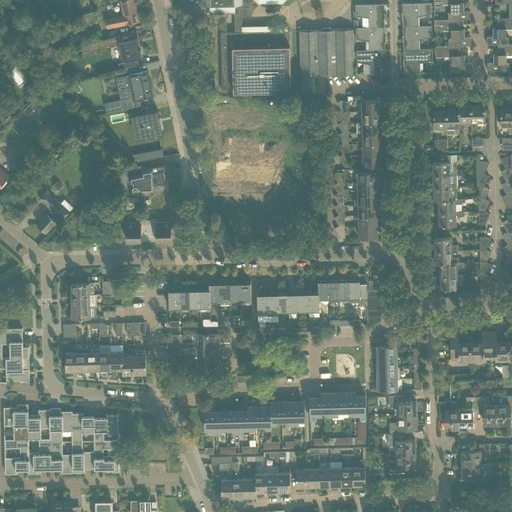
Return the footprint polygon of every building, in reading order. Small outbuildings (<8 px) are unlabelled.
[(121,0),(120,0),(123,15),(106,18),(108,27),(139,21),(134,0),(121,0)] [(234,18),(241,18),(241,15),(251,15),(251,11),(258,3),(283,3),(285,0),(201,0),(202,5),(210,5),(210,13),(234,12),(234,18)] [(433,0),(433,7),(439,7),(441,7),(442,6),(443,4),(450,4),(450,12),(448,12),(448,19),(459,19),(470,19),(470,10),(463,10),(463,2),(458,2),(458,0),(433,0)] [(511,0),(494,0),(495,4),(502,4),(502,2),(508,2),(509,17),(509,18),(511,17),(511,0)] [(402,26),(418,25),(418,16),(431,14),(431,12),(431,2),(402,3),(402,5),(404,5),(404,11),(401,11),(402,18),(402,26)] [(368,27),(384,26),(384,18),(385,18),(385,12),(382,12),(381,5),(384,5),(384,3),(355,4),(355,16),(368,17),(368,27)] [(97,22),(93,11),(82,14),(85,25),(97,22)] [(492,27),(492,36),(486,36),(486,45),(497,44),(508,44),(508,37),(506,37),(505,29),(511,28),(511,17),(509,18),(509,17),(497,18),(497,27),(492,27)] [(448,19),(434,19),(434,30),(451,30),(451,38),(448,38),(448,45),(459,45),(470,45),(470,36),(464,37),(464,28),(459,28),(459,19),(448,19)] [(405,34),(402,34),(402,41),(403,41),(403,49),(419,49),(419,39),(432,37),(431,25),(427,25),(418,25),(416,26),(402,26),(402,28),(405,28),(405,34)] [(384,26),(368,27),(355,27),(356,39),(369,41),(369,50),(385,49),(385,42),(385,35),(382,35),(382,28),(384,28),(384,26)] [(16,31),(17,36),(18,41),(19,41),(31,54),(27,39),(26,39),(23,29),(16,31)] [(354,74),(353,29),(299,30),(300,75),(354,74)] [(91,43),(87,44),(89,51),(93,50),(110,47),(110,46),(118,44),(118,45),(122,61),(142,56),(141,49),(138,50),(137,45),(140,44),(138,37),(135,38),(134,30),(91,43)] [(289,30),(285,30),(220,32),(222,92),(290,90),(289,30)] [(493,62),(487,62),(487,71),(509,70),(509,63),(506,63),(506,57),(511,57),(511,43),(508,44),(497,44),(498,53),(493,53),(493,62)] [(448,45),(444,45),(434,45),(435,56),(451,56),(451,64),(449,64),(449,72),(471,71),(471,63),(465,63),(464,54),(460,54),(459,45),(448,45)] [(16,51),(14,53),(19,57),(23,61),(28,56),(28,55),(20,47),(16,51)] [(419,49),(403,49),(403,51),(405,51),(406,57),(403,57),(403,64),(404,73),(420,72),(419,62),(432,60),(432,48),(419,49)] [(385,49),(369,50),(356,50),(356,62),(369,64),(369,74),(386,73),(385,65),(386,65),(386,58),(383,58),(383,52),(385,52),(385,49)] [(123,98),(104,102),(106,113),(106,112),(133,107),(132,100),(133,100),(138,99),(140,99),(144,98),(145,98),(147,97),(154,96),(153,87),(151,87),(149,75),(148,70),(138,72),(136,73),(132,74),(129,74),(130,82),(127,83),(128,86),(121,88),(123,98)] [(31,103),(35,107),(36,107),(40,106),(44,102),(37,96),(31,103)] [(342,111),(347,111),(347,100),(342,100),(341,100),(337,103),(341,110),(342,111)] [(361,111),(383,111),(383,105),(380,106),(380,100),(361,100),(361,111)] [(471,121),(471,104),(458,105),(458,110),(458,129),(459,129),(463,129),(463,122),(470,121),(471,121)] [(471,121),(470,121),(471,128),(476,128),(477,128),(477,121),(484,121),(484,104),(471,104),(471,121)] [(511,108),(500,109),(500,126),(508,125),(508,132),(511,132),(511,108)] [(157,110),(130,116),(130,117),(136,116),(140,137),(137,137),(138,138),(147,136),(162,133),(157,110)] [(342,111),(341,110),(337,113),(342,121),(343,122),(348,122),(347,111),(342,111)] [(446,134),(446,110),(433,110),(433,127),(441,127),(442,135),(446,134)] [(458,110),(446,110),(446,134),(459,134),(459,129),(458,129),(458,110)] [(383,111),(361,111),(362,122),(380,122),(380,116),(383,116),(383,111)] [(343,122),(342,121),(337,124),(342,132),(343,133),(348,133),(348,122),(343,122)] [(380,122),(362,122),(362,133),(384,132),(383,127),(380,127),(380,122)] [(121,123),(116,131),(125,138),(131,129),(121,123)] [(257,134),(218,135),(219,157),(245,156),(250,156),(252,156),(268,156),(269,196),(229,197),(230,219),(283,218),(283,193),(289,193),(288,168),(292,168),(292,142),(268,142),(268,133),(268,129),(257,130),(257,134)] [(343,133),(342,132),(337,135),(342,143),(343,144),(348,144),(348,133),(343,133)] [(384,138),(384,132),(362,133),(362,144),(381,143),(381,138),(384,138)] [(343,144),(342,143),(338,146),(343,154),(348,154),(348,144),(343,144)] [(381,143),(362,144),(362,154),(384,154),(384,149),(381,149),(381,143)] [(162,148),(132,154),(136,159),(138,161),(163,156),(162,148)] [(343,154),(338,156),(344,166),(349,166),(348,154),(343,154)] [(384,154),(362,154),(363,166),(381,165),(381,159),(384,159),(384,154)] [(437,155),(438,161),(432,161),(433,174),(450,174),(456,174),(456,169),(450,169),(449,162),(451,161),(451,154),(437,155)] [(511,168),(511,165),(511,156),(505,156),(500,159),(506,169),(511,168)] [(478,173),(484,173),(489,163),(483,160),(477,161),(478,173)] [(143,169),(143,167),(143,165),(139,166),(135,161),(114,180),(115,179),(119,183),(119,196),(118,196),(118,197),(120,197),(136,196),(149,196),(149,195),(148,195),(148,191),(153,191),(153,196),(166,195),(166,191),(169,191),(169,182),(172,181),(171,177),(169,177),(169,170),(168,167),(166,166),(164,165),(161,165),(147,168),(143,169)] [(511,168),(506,169),(500,172),(506,181),(511,181),(511,168)] [(338,183),(343,183),(343,172),(338,172),(337,171),(333,174),(337,182),(338,183)] [(376,171),(366,171),(357,172),(357,183),(379,182),(379,177),(376,177),(376,171)] [(489,176),(484,173),(478,173),(478,186),(484,186),(489,176)] [(450,174),(433,174),(433,187),(457,186),(456,174),(450,174)] [(96,189),(102,184),(106,181),(101,175),(92,183),(96,189)] [(52,186),(57,191),(62,186),(56,181),(52,186)] [(511,181),(506,181),(501,184),(506,194),(511,194),(511,181)] [(337,182),(333,184),(333,185),(338,193),(343,193),(343,183),(338,183),(337,182)] [(379,187),(379,182),(357,183),(358,194),(376,193),(376,188),(379,187)] [(457,186),(433,187),(433,200),(438,200),(438,199),(450,199),(450,198),(455,198),(455,199),(457,199),(457,186)] [(484,186),(478,186),(478,198),(484,198),(489,188),(484,186)] [(47,213),(37,224),(46,232),(60,217),(62,219),(69,211),(47,191),(40,199),(47,205),(43,210),(47,213)] [(338,193),(333,195),(338,203),(338,204),(344,204),(343,193),(338,193)] [(358,199),(353,199),(354,204),(358,204),(379,204),(379,199),(376,199),(376,193),(358,194),(358,199)] [(511,194),(506,194),(501,197),(507,206),(511,206),(511,197),(511,196),(511,194)] [(450,199),(438,199),(438,200),(438,212),(455,212),(455,211),(455,204),(462,204),(462,199),(457,199),(455,199),(455,198),(450,198),(450,199)] [(484,198),(478,198),(479,211),(484,211),(489,201),(484,198)] [(338,204),(338,203),(333,206),(338,214),(338,215),(344,215),(344,204),(338,204)] [(379,204),(358,204),(358,215),(377,215),(376,209),(379,209),(379,204)] [(455,212),(438,212),(439,225),(456,224),(455,216),(462,216),(462,211),(455,211),(455,212)] [(484,211),(479,211),(479,223),(485,223),(490,213),(484,211)] [(338,215),(338,214),(333,217),(338,225),(339,226),(344,226),(344,215),(338,215)] [(377,220),(377,215),(358,215),(358,226),(380,225),(380,220),(377,220)] [(511,231),(511,218),(507,219),(502,222),(507,232),(511,231)] [(157,219),(147,219),(140,219),(140,222),(126,222),(127,241),(141,241),(141,237),(157,237),(157,241),(171,240),(170,221),(157,222),(157,219)] [(339,226),(338,225),(334,228),(340,237),(345,237),(344,226),(339,226)] [(380,231),(380,225),(358,226),(359,237),(377,237),(377,231),(380,231)] [(511,231),(507,232),(502,235),(507,244),(511,244),(511,231)] [(485,236),(479,236),(480,249),(486,249),(490,239),(485,236)] [(451,237),(444,237),(434,237),(434,250),(451,250),(458,250),(458,245),(451,245),(451,237)] [(511,244),(507,244),(502,247),(508,257),(511,256),(511,244)] [(486,249),(480,249),(480,262),(486,261),(491,252),(486,249)] [(452,258),(451,250),(434,250),(435,263),(440,263),(459,262),(458,258),(452,258)] [(511,256),(508,257),(503,260),(508,270),(511,269),(511,256)] [(486,261),(480,262),(480,274),(486,274),(491,264),(486,261)] [(463,262),(459,262),(440,263),(440,275),(457,275),(457,267),(463,267),(463,262)] [(457,275),(440,275),(440,288),(457,288),(457,279),(464,279),(464,274),(457,275)] [(491,277),(486,274),(480,274),(480,287),(486,287),(491,277)] [(359,278),(349,278),(349,301),(349,304),(366,303),(366,296),(366,289),(367,289),(380,289),(380,279),(365,280),(365,281),(359,281),(359,276),(358,276),(359,278)] [(329,298),(328,279),(318,279),(318,277),(317,277),(318,291),(318,298),(329,298)] [(250,280),(239,281),(240,303),(251,303),(250,278),(250,279),(250,280)] [(338,278),(328,279),(329,298),(329,302),(339,301),(338,278)] [(349,301),(349,278),(338,278),(339,301),(349,301)] [(220,300),(219,281),(209,281),(209,280),(209,287),(209,301),(220,300)] [(230,281),(219,281),(220,300),(220,304),(230,304),(230,281)] [(240,303),(239,281),(230,281),(230,304),(240,303)] [(94,282),(89,282),(71,283),(71,294),(89,294),(94,294),(94,282)] [(179,307),(179,288),(169,288),(169,286),(168,286),(169,308),(179,307)] [(209,287),(199,288),(199,307),(210,307),(210,301),(209,301),(209,287)] [(189,288),(179,288),(179,307),(179,311),(189,311),(189,307),(189,288)] [(189,288),(189,307),(199,307),(199,288),(189,288)] [(268,315),(267,292),(257,293),(257,290),(257,315),(258,315),(258,321),(267,321),(267,315),(268,315)] [(297,291),(287,292),(288,311),(298,311),(297,291)] [(307,291),(297,291),(298,311),(308,311),(307,291)] [(318,291),(307,291),(308,311),(318,311),(318,298),(318,291)] [(277,292),(267,292),(268,315),(278,314),(278,312),(277,292)] [(288,311),(287,292),(277,292),(278,312),(288,311)] [(89,294),(71,294),(72,306),(90,305),(95,305),(94,294),(89,294)] [(90,305),(72,306),(72,318),(90,317),(90,305)] [(241,315),(230,316),(230,321),(230,325),(241,325),(241,315)] [(133,322),(133,334),(145,334),(145,322),(133,322)] [(99,323),(99,328),(99,335),(106,335),(107,329),(107,325),(101,323),(99,323)] [(2,343),(10,343),(10,357),(29,357),(29,346),(23,346),(22,328),(0,328),(0,357),(2,357),(2,343)] [(482,341),(470,341),(470,360),(483,360),(483,358),(489,358),(489,331),(482,331),(482,341)] [(495,331),(489,331),(489,358),(495,358),(495,359),(509,359),(508,340),(496,341),(495,331)] [(470,360),(470,341),(457,342),(457,332),(450,332),(451,359),(457,359),(457,360),(467,360),(470,360)] [(198,346),(219,346),(218,341),(217,333),(198,334),(198,346)] [(180,347),(179,344),(179,334),(169,335),(169,347),(180,347)] [(395,356),(395,355),(395,345),(378,345),(378,356),(395,356)] [(219,346),(198,346),(191,347),(191,353),(198,353),(199,359),(219,358),(219,346)] [(180,347),(169,347),(170,359),(178,359),(180,359),(180,347)] [(134,350),(134,355),(134,373),(146,373),(145,350),(134,350)] [(88,351),(76,352),(77,370),(88,370),(88,351)] [(99,351),(88,351),(88,370),(99,369),(99,351)] [(110,351),(99,351),(99,369),(111,369),(110,351)] [(122,351),(110,351),(111,369),(122,369),(122,355),(122,351)] [(76,352),(75,352),(65,352),(65,370),(77,370),(76,352)] [(134,355),(122,355),(122,369),(122,373),(134,373),(134,355)] [(395,367),(395,356),(378,356),(378,367),(395,367)] [(0,357),(0,366),(6,366),(6,379),(23,380),(29,380),(29,369),(23,369),(23,359),(23,358),(29,357),(10,357),(2,357),(0,357)] [(199,366),(194,366),(194,371),(219,371),(219,358),(199,359),(199,366)] [(180,359),(178,359),(170,359),(170,372),(183,372),(182,359),(180,359)] [(395,367),(378,367),(379,378),(396,378),(395,367)] [(396,378),(379,378),(379,390),(396,389),(396,378)] [(343,392),(332,393),(332,414),(338,414),(338,410),(343,410),(343,392)] [(354,392),(343,392),(343,410),(349,410),(349,414),(354,414),(354,396),(354,392)] [(332,414),(332,393),(320,393),(320,397),(321,410),(326,410),(326,414),(332,414)] [(511,407),(511,394),(496,395),(496,404),(497,423),(510,422),(510,408),(511,407)] [(416,401),(402,401),(402,395),(389,395),(389,407),(397,407),(397,414),(416,414),(416,401)] [(497,423),(496,404),(489,404),(489,395),(477,396),(477,400),(477,409),(478,409),(483,409),(484,423),(497,423)] [(365,396),(354,396),(354,414),(359,414),(359,418),(365,418),(365,396)] [(466,396),(466,400),(466,408),(459,408),(459,428),(472,427),(472,413),(478,413),(478,409),(477,409),(477,400),(477,396),(466,396)] [(321,410),(320,397),(309,397),(310,418),(316,418),(316,414),(321,414),(321,410)] [(446,428),(459,428),(459,408),(458,400),(439,401),(439,414),(445,414),(446,428)] [(304,401),(293,402),(293,423),(299,423),(299,419),(304,419),(304,401)] [(282,420),(282,402),(270,402),(270,406),(270,424),(277,424),(277,420),(282,420)] [(293,423),(293,402),(282,402),(282,420),(287,420),(287,423),(293,423)] [(28,410),(17,410),(17,406),(3,407),(4,428),(5,428),(5,425),(7,425),(20,424),(20,431),(13,431),(13,439),(28,439),(28,416),(28,410)] [(259,406),(248,407),(248,411),(249,428),(254,428),(254,423),(259,423),(259,406)] [(270,406),(259,406),(259,423),(265,423),(265,427),(271,427),(270,424),(270,406)] [(28,416),(28,439),(39,439),(41,439),(41,427),(50,427),(50,414),(50,409),(38,409),(38,416),(28,416)] [(60,414),(50,414),(50,409),(50,414),(50,427),(50,438),(50,441),(62,441),(62,431),(72,431),(72,413),(72,411),(60,411),(60,414)] [(216,432),(215,411),(204,412),(205,429),(210,429),(211,433),(216,432)] [(227,428),(227,411),(215,411),(216,432),(222,432),(222,428),(227,428)] [(238,411),(227,411),(227,428),(232,428),(232,432),(238,432),(238,411)] [(248,411),(238,411),(238,432),(244,432),(244,428),(249,428),(248,411)] [(94,432),(94,418),(94,415),(83,415),(83,412),(72,413),(72,431),(72,441),(82,441),(82,433),(94,432)] [(106,417),(94,417),(94,415),(94,418),(94,432),(94,440),(99,440),(102,440),(118,440),(118,439),(104,440),(104,433),(118,433),(118,414),(106,414),(106,417)] [(416,414),(397,414),(397,422),(389,422),(390,433),(390,434),(400,433),(400,434),(402,434),(402,427),(417,427),(416,414)] [(390,434),(390,433),(387,433),(388,445),(396,445),(396,452),(415,452),(415,439),(401,439),(400,434),(400,433),(390,434)] [(51,468),(51,466),(50,441),(50,438),(41,439),(39,439),(39,451),(28,452),(29,473),(40,472),(40,468),(51,468)] [(17,469),(28,469),(28,473),(29,473),(28,452),(28,439),(13,439),(4,439),(4,448),(20,447),(20,457),(5,457),(5,473),(17,473),(17,469)] [(95,468),(105,468),(105,471),(119,471),(119,455),(103,455),(103,448),(118,448),(118,440),(102,440),(102,445),(99,445),(99,440),(94,440),(94,451),(95,465),(95,468)] [(50,441),(51,466),(51,468),(61,468),(61,472),(73,472),(72,453),(63,453),(62,441),(50,441)] [(82,441),(72,441),(72,453),(73,472),(84,471),(84,465),(95,465),(94,451),(82,451),(82,441)] [(489,455),(489,453),(488,443),(475,443),(475,449),(461,450),(462,463),(481,462),(480,455),(489,455)] [(365,482),(365,474),(370,474),(370,470),(369,460),(369,447),(363,447),(363,460),(359,460),(359,466),(353,466),(354,485),(365,484),(365,482)] [(415,452),(396,452),(396,460),(388,460),(388,472),(401,472),(401,465),(416,465),(415,452)] [(232,456),(221,456),(211,456),(211,463),(219,463),(232,462),(232,474),(233,496),(244,496),(244,478),(237,478),(237,474),(239,474),(239,461),(232,461),(232,456)] [(232,462),(219,463),(219,469),(227,469),(228,478),(221,478),(221,497),(233,496),(232,474),(232,462)] [(481,462),(462,463),(462,476),(476,476),(476,482),(493,481),(493,469),(486,470),(486,462),(481,462)] [(353,466),(342,467),(342,485),(354,485),(353,466)] [(308,486),(308,467),(296,468),(296,486),(308,486)] [(319,485),(319,467),(308,467),(308,486),(319,485)] [(330,467),(319,467),(319,485),(331,485),(330,467)] [(342,467),(330,467),(331,485),(342,485),(342,467)] [(279,490),(278,472),(267,473),(267,491),(279,490)] [(290,490),(290,480),(290,472),(278,472),(279,490),(290,490)] [(267,491),(267,473),(255,473),(255,478),(256,491),(267,491)] [(256,491),(255,478),(244,478),(244,496),(256,496),(256,491)] [(113,498),(113,490),(100,489),(100,498),(113,498)] [(156,511),(157,509),(148,509),(148,499),(130,500),(130,511),(156,511)] [(112,500),(95,500),(95,510),(95,511),(112,511),(113,503),(112,500)] [(72,501),(54,501),(54,511),(74,511),(72,511),(72,501)] [(17,508),(16,511),(36,511),(37,505),(34,506),(34,502),(30,502),(20,502),(17,502),(17,508)]
